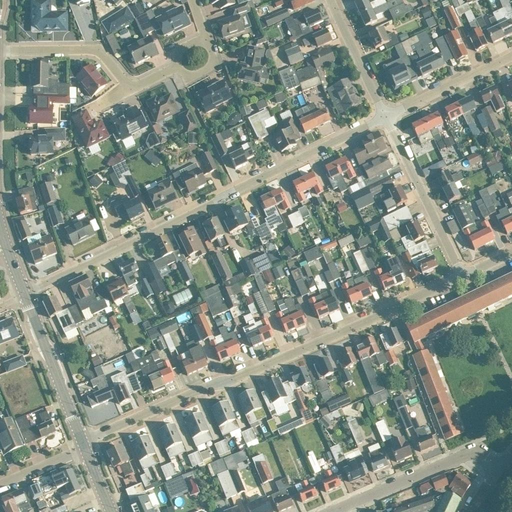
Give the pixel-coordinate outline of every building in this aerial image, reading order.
[(66,32),(66,14),(57,14),(57,11),(55,9),(53,8),(50,7),(50,0),(32,1),(32,25),(40,32),(66,32)] [(233,0),(210,0),(212,5),(218,3),(220,9),(235,4),(233,0)] [(300,8),(305,6),(314,2),(313,0),(281,0),(274,3),(276,8),(290,2),(294,11),(300,8)] [(364,0),(355,4),(360,16),(386,4),(384,0),(380,0),(369,5),(366,0),(364,0)] [(395,0),(386,4),(360,16),(366,27),(375,23),(377,22),(375,17),(389,11),(393,20),(412,11),(410,6),(405,8),(404,5),(401,0),(395,0)] [(467,4),(463,5),(460,0),(454,0),(451,1),(458,17),(471,11),(467,4)] [(499,11),(493,14),(504,38),(511,34),(511,7),(509,0),(500,0),(499,1),(503,10),(499,11)] [(218,23),(224,39),(244,32),(239,16),(251,12),(251,11),(255,10),(252,1),(229,9),(232,18),(218,23)] [(139,4),(130,10),(136,18),(144,13),(139,4)] [(135,19),(127,6),(101,23),(109,36),(135,19)] [(190,26),(182,8),(157,20),(152,10),(146,13),(146,14),(155,31),(160,28),(164,36),(182,28),(182,29),(190,26)] [(428,8),(421,12),(425,20),(432,16),(428,8)] [(264,20),(259,22),(262,30),(268,27),(289,18),(285,9),(264,19),(264,20)] [(452,9),(446,12),(445,12),(454,29),(460,26),(452,9)] [(292,17),(285,21),(289,31),(297,27),(299,26),(301,31),(310,27),(323,22),(318,11),(309,15),(304,17),(298,20),(298,19),(294,21),(292,17)] [(139,18),(147,35),(148,34),(149,34),(155,31),(146,14),(139,18)] [(494,29),(487,32),(489,35),(493,44),(504,38),(493,14),(488,17),(494,29)] [(481,17),(475,20),(480,32),(487,28),(481,17)] [(487,47),(483,38),(475,22),(475,21),(474,20),(472,21),(473,22),(469,24),(474,33),(469,36),(476,52),(487,47)] [(384,45),(387,51),(399,45),(394,33),(386,36),(383,29),(369,36),(375,49),(384,45)] [(317,48),(323,46),(332,42),(327,31),(313,37),(312,37),(303,41),(303,42),(301,43),(302,46),(304,45),(305,47),(310,45),(315,43),(317,48)] [(454,58),(444,38),(436,42),(442,55),(434,58),(428,46),(432,44),(427,32),(417,37),(434,72),(445,67),(443,63),(454,58)] [(446,38),(456,61),(467,56),(457,33),(446,38)] [(406,34),(399,37),(401,42),(408,38),(406,34)] [(113,35),(106,38),(108,43),(114,55),(121,51),(115,39),(113,35)] [(264,37),(254,41),(256,47),(266,43),(264,37)] [(422,78),(434,72),(417,37),(405,42),(405,43),(401,45),(406,56),(412,53),(410,47),(413,45),(422,64),(417,66),(422,78)] [(144,41),(128,49),(135,65),(151,57),(152,58),(159,55),(151,38),(144,41)] [(296,43),(284,48),(285,51),(285,52),(290,65),(304,60),(298,46),(298,47),(296,43)] [(401,45),(400,46),(395,48),(400,60),(384,68),(395,91),(418,79),(406,56),(401,45)] [(247,65),(241,64),(238,80),(259,84),(263,69),(261,68),(264,51),(249,47),(246,61),(248,62),(247,65)] [(313,57),(317,69),(320,68),(326,66),(335,62),(330,50),(320,54),(313,57)] [(325,92),(317,69),(313,57),(305,60),(308,68),(295,73),(300,87),(302,92),(322,84),(325,92)] [(32,80),(32,88),(44,88),(43,95),(34,95),(70,97),(70,89),(58,89),(58,84),(58,81),(48,81),(48,75),(49,67),(49,60),(44,60),(44,66),(33,66),(33,80),(32,80)] [(76,78),(92,98),(105,87),(104,86),(105,84),(102,81),(100,81),(95,75),(97,73),(91,67),(83,73),(80,69),(69,70),(70,79),(76,78)] [(300,87),(295,73),(293,68),(279,73),(286,92),(300,87)] [(328,85),(320,68),(317,69),(325,92),(327,91),(326,89),(327,89),(326,86),(328,85)] [(350,80),(327,91),(338,115),(351,109),(352,109),(353,108),(361,104),(358,98),(355,97),(353,91),(354,89),(350,80)] [(232,99),(227,91),(223,81),(214,86),(214,87),(197,96),(206,114),(216,109),(215,107),(232,99)] [(480,94),(484,103),(484,104),(491,102),(496,113),(505,109),(498,97),(494,88),(480,94)] [(283,93),(274,97),(277,103),(279,104),(284,102),(286,100),(283,93)] [(29,115),(28,117),(28,119),(29,121),(30,123),(30,124),(40,125),(52,125),(53,105),(70,106),(70,97),(34,95),(33,96),(44,96),(44,103),(38,102),(37,104),(37,107),(33,107),(31,107),(31,114),(29,115)] [(179,112),(171,96),(164,99),(164,100),(158,103),(156,99),(147,103),(157,123),(179,112)] [(265,99),(256,104),(259,111),(268,107),(265,99)] [(471,99),(457,105),(462,116),(471,133),(473,137),(479,134),(473,123),(474,123),(469,113),(476,110),(471,99)] [(331,122),(326,113),(325,111),(318,114),(314,104),(308,107),(318,128),(331,122)] [(445,111),(450,122),(462,116),(457,105),(445,111)] [(247,107),(240,110),(243,117),(250,115),(247,107)] [(300,123),(300,125),(305,134),(318,128),(308,107),(302,110),(306,120),(300,123)] [(116,143),(122,140),(122,141),(131,137),(131,136),(148,128),(144,120),(139,111),(138,111),(137,108),(123,115),(125,118),(114,123),(118,132),(113,135),(116,143)] [(483,114),(482,115),(491,133),(492,133),(500,130),(490,108),(482,112),(483,114)] [(258,141),(268,136),(265,128),(267,127),(264,122),(271,119),(267,110),(248,119),(254,132),(258,141)] [(87,148),(108,138),(101,123),(93,127),(86,112),(73,119),(87,148)] [(180,117),(188,133),(197,128),(189,112),(180,117)] [(227,119),(227,124),(230,126),(234,126),(240,120),(241,116),(237,112),(233,113),(227,119)] [(438,114),(425,121),(430,132),(443,126),(438,114)] [(491,133),(482,115),(477,117),(483,130),(484,129),(486,135),(488,134),(489,137),(490,136),(494,145),(495,148),(498,146),(493,135),(492,133),(491,133)] [(295,142),(301,139),(291,118),(282,123),(285,130),(280,132),(281,134),(274,137),(282,153),(296,146),(295,142)] [(425,121),(412,127),(417,138),(417,137),(430,132),(425,121)] [(158,125),(153,128),(157,136),(162,134),(158,125)] [(65,129),(44,130),(45,138),(31,139),(31,156),(53,155),(53,142),(65,142),(65,129)] [(160,145),(157,139),(154,133),(149,136),(146,144),(149,150),(160,145)] [(446,148),(438,133),(432,136),(440,151),(446,148)] [(378,158),(377,155),(386,150),(378,134),(362,142),(364,147),(353,152),(360,167),(378,158)] [(211,139),(221,159),(229,155),(220,135),(211,139)] [(234,146),(242,142),(239,135),(231,139),(234,146)] [(451,138),(443,141),(447,149),(454,145),(451,138)] [(246,160),(254,157),(248,145),(240,149),(242,152),(229,157),(235,170),(248,164),(246,160)] [(154,155),(150,151),(144,157),(149,161),(154,155)] [(490,167),(491,169),(505,163),(504,161),(505,160),(500,151),(483,158),(488,168),(490,167)] [(480,152),(466,158),(470,167),(484,161),(480,152)] [(217,170),(209,154),(201,157),(209,174),(217,170)] [(115,161),(120,164),(125,161),(123,158),(119,155),(115,161)] [(385,158),(364,169),(370,181),(364,181),(367,187),(367,188),(380,182),(377,176),(391,169),(388,163),(389,162),(387,160),(385,158)] [(345,159),(335,164),(341,175),(346,172),(350,180),(356,177),(349,163),(348,164),(345,159)] [(444,161),(438,164),(441,170),(447,167),(444,161)] [(112,168),(120,182),(120,183),(126,185),(128,184),(135,198),(142,195),(125,163),(124,163),(112,168)] [(180,173),(173,176),(175,181),(181,191),(187,188),(189,194),(192,192),(192,191),(206,184),(199,170),(196,163),(179,172),(180,173)] [(326,174),(330,183),(333,188),(339,185),(335,178),(341,175),(335,164),(325,168),(328,174),(326,174)] [(428,169),(422,172),(424,176),(425,177),(425,178),(431,175),(428,169)] [(445,173),(436,177),(443,190),(454,185),(454,184),(459,182),(464,180),(461,173),(456,176),(456,175),(450,178),(447,172),(445,173)] [(302,179),(308,190),(313,188),(317,195),(323,192),(317,179),(315,180),(313,174),(302,179)] [(53,175),(46,178),(48,184),(55,181),(53,175)] [(100,181),(96,176),(89,182),(94,186),(100,181)] [(389,177),(380,182),(367,188),(372,197),(393,186),(389,177)] [(306,201),(302,193),(308,190),(302,179),(293,184),(295,189),(293,190),(300,204),(306,201)] [(176,198),(172,189),(170,184),(167,185),(166,182),(158,186),(159,189),(148,194),(155,210),(165,205),(177,200),(176,198)] [(495,193),(504,189),(502,182),(493,185),(495,193)] [(51,183),(41,186),(54,228),(63,225),(51,183)] [(460,198),(454,185),(443,190),(449,203),(460,198)] [(372,197),(367,188),(367,187),(350,194),(358,211),(375,203),(372,197)] [(35,196),(33,188),(18,191),(20,200),(17,201),(20,215),(32,212),(32,211),(38,210),(35,202),(36,202),(35,196)] [(393,200),(384,204),(387,212),(407,202),(400,188),(390,193),(393,200)] [(485,205),(487,209),(490,216),(496,213),(494,205),(486,189),(479,192),(485,205)] [(280,190),(270,195),(276,206),(281,204),(285,211),(291,208),(289,203),(284,194),(283,195),(280,190)] [(270,195),(260,199),(262,204),(261,205),(265,214),(267,218),(268,219),(265,220),(267,224),(270,231),(273,230),(277,228),(276,227),(283,224),(275,207),(276,206),(270,195)] [(130,205),(126,197),(112,204),(118,215),(121,217),(127,214),(131,222),(144,215),(137,201),(130,205)] [(479,235),(462,201),(451,207),(462,230),(463,233),(471,248),(473,247),(475,251),(485,246),(479,234),(479,235)] [(106,205),(109,214),(114,212),(111,203),(106,205)] [(343,204),(342,204),(336,207),(339,214),(345,211),(346,210),(343,204)] [(483,219),(490,216),(487,209),(485,205),(478,208),(483,219)] [(298,210),(303,219),(310,216),(305,207),(298,210)] [(382,218),(381,218),(392,240),(393,241),(400,237),(397,229),(389,233),(389,232),(413,220),(407,208),(394,214),(383,220),(382,218)] [(503,232),(505,231),(507,235),(511,232),(511,219),(511,218),(508,211),(507,208),(498,212),(500,215),(496,217),(503,232)] [(247,226),(240,209),(226,216),(229,222),(225,224),(230,234),(247,226)] [(288,218),(293,228),(304,223),(299,213),(288,218)] [(23,217),(14,219),(17,225),(23,241),(25,240),(32,238),(25,222),(23,217)] [(370,217),(364,220),(366,226),(368,225),(371,223),(373,223),(370,217)] [(255,218),(250,220),(252,223),(255,230),(255,229),(260,239),(259,239),(262,246),(268,243),(268,241),(274,238),(271,233),(270,231),(267,224),(260,227),(255,218)] [(371,223),(368,225),(372,233),(378,230),(385,244),(392,240),(381,218),(373,223),(371,223)] [(91,226),(90,227),(87,220),(66,230),(74,246),(95,236),(94,234),(91,229),(92,228),(91,226)] [(229,246),(217,220),(203,227),(211,243),(217,240),(219,244),(221,243),(224,249),(229,246)] [(479,234),(485,246),(494,241),(492,237),(494,236),(487,221),(481,224),(485,232),(479,234)] [(404,245),(397,248),(400,255),(416,247),(416,246),(414,243),(424,238),(417,224),(407,229),(410,236),(401,240),(404,245)] [(196,254),(198,258),(206,254),(197,238),(193,228),(192,229),(194,231),(188,234),(187,231),(182,234),(183,236),(180,238),(184,247),(189,258),(196,254)] [(32,238),(25,240),(28,247),(35,265),(43,262),(42,260),(57,254),(50,236),(49,236),(46,232),(32,238)] [(351,235),(346,238),(349,244),(354,242),(351,235)] [(369,236),(357,242),(360,249),(372,243),(369,236)] [(153,263),(141,268),(146,278),(150,286),(150,285),(156,296),(166,291),(161,280),(160,278),(157,271),(166,267),(176,262),(177,265),(184,262),(186,262),(180,250),(173,253),(170,247),(166,238),(155,243),(162,258),(153,263)] [(297,256),(304,250),(297,242),(290,248),(297,256)] [(325,245),(319,248),(321,252),(327,250),(327,251),(337,247),(335,242),(325,246),(325,245)] [(425,277),(430,275),(431,273),(430,271),(437,268),(426,242),(420,244),(416,246),(416,247),(400,255),(401,256),(408,270),(412,279),(419,275),(418,272),(421,270),(422,274),(423,274),(423,276),(425,277)] [(364,260),(368,270),(375,267),(367,248),(360,251),(364,260)] [(291,249),(284,255),(288,260),(295,255),(291,249)] [(304,254),(308,264),(315,261),(311,251),(304,254)] [(360,252),(353,255),(362,274),(368,271),(360,252)] [(212,257),(211,258),(223,283),(232,279),(232,278),(220,253),(212,257)] [(327,253),(322,255),(327,265),(332,263),(327,253)] [(255,278),(260,276),(259,274),(261,273),(263,272),(268,269),(269,269),(272,268),(266,254),(250,261),(249,258),(239,263),(244,272),(243,273),(247,279),(253,276),(255,278)] [(396,258),(385,263),(390,274),(389,275),(394,286),(405,282),(403,278),(405,277),(396,258)] [(133,260),(119,267),(123,276),(125,279),(128,287),(129,288),(138,283),(133,273),(138,270),(138,269),(133,260)] [(193,281),(200,278),(193,261),(186,264),(193,281)] [(177,265),(177,266),(187,287),(194,283),(184,262),(177,265)] [(306,262),(299,265),(300,268),(303,267),(308,278),(312,276),(307,265),(306,262)] [(333,262),(327,265),(334,281),(341,278),(333,262)] [(280,267),(272,271),(276,281),(284,277),(280,267)] [(263,272),(261,273),(267,285),(274,282),(268,269),(263,272)] [(298,269),(291,272),(302,297),(309,294),(298,269)] [(385,291),(394,286),(389,275),(388,275),(386,272),(382,274),(381,270),(374,272),(381,288),(383,287),(385,291)] [(255,278),(258,287),(269,313),(276,310),(260,276),(255,278)] [(359,279),(354,281),(357,289),(362,301),(372,296),(370,292),(372,291),(368,282),(365,276),(359,279)] [(89,308),(92,315),(108,308),(104,300),(108,299),(102,286),(95,289),(100,301),(98,303),(86,277),(70,284),(72,288),(71,288),(72,290),(73,290),(74,293),(73,294),(82,312),(89,308)] [(111,287),(107,289),(111,298),(114,304),(122,300),(125,306),(130,316),(137,313),(132,303),(131,301),(128,295),(125,289),(121,281),(120,278),(109,283),(111,287)] [(146,279),(139,283),(147,298),(153,295),(146,279)] [(352,305),(362,301),(357,289),(354,281),(352,279),(346,281),(348,284),(341,287),(348,302),(350,301),(352,305)] [(511,296),(511,293),(506,281),(493,288),(500,303),(511,296)] [(219,285),(201,294),(204,300),(221,292),(219,285)] [(254,294),(253,295),(263,316),(269,313),(258,287),(252,290),(254,294)] [(226,290),(221,292),(230,311),(237,308),(233,297),(229,288),(226,290)] [(493,288),(479,294),(486,309),(500,303),(493,288)] [(324,303),(329,315),(339,310),(337,306),(339,305),(332,290),(327,293),(330,300),(324,303)] [(221,292),(204,300),(206,304),(212,318),(230,311),(221,292)] [(486,309),(479,294),(467,300),(474,315),(486,309)] [(317,315),(319,319),(329,315),(324,303),(321,295),(308,301),(315,316),(317,315)] [(251,297),(245,299),(248,306),(254,304),(251,297)] [(65,334),(78,328),(76,325),(69,309),(62,312),(55,298),(43,303),(50,318),(56,316),(65,334)] [(285,304),(296,329),(306,325),(304,321),(306,320),(300,304),(295,307),(291,298),(284,301),(285,304)] [(461,322),(474,315),(467,300),(453,307),(461,322)] [(164,303),(163,308),(166,314),(169,315),(173,313),(174,310),(171,304),(168,302),(164,303)] [(284,330),(286,333),(296,329),(285,304),(279,306),(282,312),(275,315),(282,331),(284,330)] [(76,306),(69,309),(76,325),(84,322),(76,306)] [(200,307),(192,310),(205,341),(209,339),(211,343),(210,344),(213,350),(217,359),(219,358),(220,362),(230,357),(221,335),(215,338),(213,337),(204,314),(200,306),(200,307)] [(453,307),(440,313),(447,328),(461,322),(453,307)] [(434,334),(447,328),(440,313),(427,320),(434,334)] [(253,348),(263,343),(258,332),(259,331),(255,324),(251,314),(243,317),(246,324),(248,324),(250,326),(243,329),(250,344),(251,343),(253,348)] [(154,319),(157,326),(166,321),(163,315),(154,319)] [(115,316),(108,319),(109,321),(112,327),(113,327),(114,331),(120,328),(121,328),(119,324),(117,321),(116,318),(115,316)] [(221,319),(214,322),(217,327),(223,325),(221,319)] [(267,319),(255,324),(259,331),(258,332),(263,343),(273,339),(272,335),(273,334),(267,319)] [(174,320),(158,328),(160,332),(162,337),(178,330),(174,320)] [(427,320),(414,326),(421,341),(434,334),(427,320)] [(0,344),(18,338),(12,322),(1,326),(1,324),(0,324),(0,344)] [(148,322),(143,324),(146,331),(151,328),(148,322)] [(421,341),(414,326),(412,324),(406,327),(420,355),(426,352),(421,341)] [(204,341),(197,325),(189,328),(196,345),(204,341)] [(158,326),(146,332),(149,337),(160,332),(158,328),(158,326)] [(230,357),(241,353),(239,349),(241,348),(234,332),(228,335),(225,327),(219,329),(221,335),(230,357)] [(396,329),(380,336),(386,351),(407,342),(401,328),(396,330),(396,329)] [(162,351),(167,349),(162,337),(157,340),(162,351)] [(374,395),(381,392),(384,391),(379,378),(377,377),(374,371),(375,371),(369,358),(375,356),(380,367),(388,363),(383,352),(379,354),(373,339),(363,343),(364,345),(355,349),(361,362),(367,377),(374,395)] [(206,363),(208,362),(201,347),(194,349),(191,342),(186,344),(189,353),(198,372),(208,367),(206,363)] [(142,347),(132,352),(132,353),(136,361),(136,362),(136,363),(152,356),(151,355),(147,356),(142,347)] [(341,353),(341,354),(337,356),(342,369),(356,364),(350,349),(341,353)] [(398,363),(393,351),(385,355),(390,366),(398,363)] [(426,352),(420,355),(413,357),(419,371),(434,365),(429,351),(426,352)] [(156,352),(151,355),(152,356),(154,362),(160,360),(156,352)] [(135,362),(131,353),(125,356),(129,365),(130,365),(135,362)] [(189,353),(183,355),(177,358),(184,373),(186,372),(187,376),(198,372),(189,353)] [(136,363),(131,365),(134,374),(141,371),(144,376),(146,375),(147,376),(147,378),(151,387),(153,386),(155,390),(165,386),(160,374),(156,366),(156,364),(155,364),(154,362),(152,356),(136,363)] [(8,373),(26,366),(23,357),(4,364),(8,373)] [(98,357),(91,360),(94,368),(101,364),(98,357)] [(319,379),(324,377),(324,378),(334,374),(327,359),(318,363),(318,364),(314,366),(319,379)] [(157,366),(156,366),(160,374),(165,386),(175,381),(173,377),(175,377),(171,367),(169,361),(163,364),(157,366)] [(419,371),(424,385),(439,379),(434,365),(419,371)] [(295,374),(291,376),(297,390),(301,388),(303,392),(307,394),(311,392),(313,389),(310,384),(311,384),(304,369),(295,373),(295,374)] [(345,384),(352,381),(347,369),(340,372),(345,384)] [(95,380),(92,373),(89,371),(85,377),(92,381),(95,380)] [(409,371),(403,375),(406,380),(412,376),(409,371)] [(113,390),(120,405),(130,401),(128,396),(134,394),(127,377),(125,372),(111,378),(116,389),(113,390)] [(134,374),(127,377),(134,394),(141,391),(134,374)] [(99,392),(87,397),(92,408),(113,399),(104,376),(91,382),(93,388),(97,387),(99,392)] [(315,383),(323,401),(331,398),(323,379),(315,383)] [(445,393),(439,379),(424,385),(429,399),(445,393)] [(288,382),(281,385),(279,380),(264,386),(267,392),(261,394),(269,413),(296,401),(288,382)] [(413,380),(405,382),(408,392),(416,390),(413,380)] [(293,394),(303,418),(305,424),(306,424),(313,421),(300,390),(293,394)] [(246,394),(258,422),(266,418),(254,391),(246,394)] [(450,407),(445,393),(429,399),(435,413),(450,407)] [(258,422),(246,394),(237,398),(249,425),(258,422)] [(352,403),(348,394),(327,404),(330,412),(352,403)] [(377,395),(368,400),(372,408),(381,403),(377,395)] [(403,396),(393,400),(397,409),(406,430),(413,427),(415,433),(416,432),(420,430),(416,419),(411,421),(405,407),(407,406),(403,396)] [(228,402),(219,406),(231,433),(240,430),(228,402)] [(358,404),(355,410),(362,413),(364,406),(358,404)] [(223,437),(231,433),(219,406),(211,409),(223,437)] [(455,420),(450,407),(435,413),(440,426),(455,420)] [(326,408),(319,411),(322,417),(329,415),(326,408)] [(38,429),(42,439),(56,433),(47,412),(39,415),(44,426),(38,429)] [(193,417),(205,445),(213,441),(202,413),(193,417)] [(322,417),(317,420),(319,426),(321,425),(330,422),(332,421),(329,414),(329,415),(322,417)] [(288,424),(284,416),(275,421),(280,429),(288,424)] [(193,417),(184,421),(196,448),(205,445),(193,417)] [(16,422),(26,446),(42,439),(38,429),(32,431),(26,418),(16,422)] [(303,418),(277,430),(279,435),(305,424),(303,418)] [(347,422),(347,423),(357,445),(365,442),(355,419),(352,420),(347,422)] [(273,433),(278,431),(277,430),(273,420),(268,422),(267,422),(267,423),(272,433),(273,433)] [(384,420),(375,424),(384,443),(392,439),(384,420)] [(440,426),(445,440),(461,434),(455,420),(440,426)] [(11,421),(0,425),(0,446),(2,452),(8,450),(9,453),(16,451),(22,448),(11,421)] [(166,428),(178,456),(187,452),(175,425),(166,428)] [(322,441),(330,438),(326,427),(319,430),(322,441)] [(166,428),(158,432),(170,460),(178,456),(166,428)] [(420,430),(416,432),(420,441),(417,443),(421,452),(435,446),(431,437),(428,438),(424,428),(420,430)] [(246,431),(251,443),(257,440),(252,429),(246,431)] [(251,443),(246,431),(241,434),(246,445),(251,443)] [(148,436),(140,440),(152,468),(160,464),(148,436)] [(412,456),(408,447),(404,437),(391,443),(393,448),(391,449),(397,463),(412,456)] [(143,471),(152,468),(140,440),(131,444),(143,471)] [(225,440),(220,442),(226,458),(232,456),(225,440)] [(214,445),(219,456),(221,460),(226,458),(220,442),(214,445)] [(339,445),(330,449),(337,464),(346,460),(347,462),(361,456),(358,448),(344,455),(339,445)] [(125,477),(133,474),(122,448),(108,454),(112,463),(114,469),(120,466),(125,477)] [(372,462),(369,463),(373,473),(388,466),(381,449),(368,454),(372,462)] [(199,451),(193,454),(198,465),(200,469),(213,463),(211,458),(203,462),(199,451)] [(193,467),(198,465),(193,454),(188,456),(193,467)] [(255,466),(263,484),(274,479),(263,454),(252,459),(255,466)] [(313,455),(307,458),(309,462),(315,474),(321,471),(315,459),(313,455)] [(233,456),(223,460),(228,471),(228,472),(229,472),(230,475),(237,472),(236,470),(239,469),(237,466),(233,456)] [(349,463),(351,467),(344,469),(350,483),(364,476),(363,473),(367,471),(362,458),(349,463)] [(323,462),(319,465),(324,472),(328,469),(323,462)] [(180,472),(177,474),(172,463),(166,465),(171,476),(171,477),(172,481),(182,476),(180,472)] [(171,476),(166,465),(161,467),(166,479),(171,477),(171,476)] [(64,486),(76,481),(72,471),(68,473),(67,471),(52,478),(54,483),(40,489),(38,484),(28,488),(33,499),(54,491),(64,486)] [(228,471),(217,476),(227,500),(238,495),(230,475),(229,472),(228,472),(228,471)] [(297,481),(305,479),(302,471),(294,473),(297,481)] [(337,477),(334,478),(331,471),(326,473),(329,480),(322,483),(326,493),(341,487),(337,477)] [(238,495),(245,492),(237,472),(230,475),(238,495)] [(140,476),(145,488),(147,492),(160,486),(158,481),(151,485),(146,474),(140,476)] [(444,475),(420,486),(417,489),(420,497),(426,494),(427,491),(434,488),(435,491),(448,485),(444,475)] [(462,497),(466,493),(472,485),(459,475),(449,487),(456,493),(462,497)] [(192,478),(185,481),(190,492),(197,489),(200,488),(195,477),(192,478)] [(175,480),(166,484),(171,498),(181,495),(175,480)] [(60,496),(62,502),(77,495),(76,494),(81,492),(76,481),(64,486),(67,493),(60,496)] [(298,493),(302,503),(317,497),(313,487),(310,488),(307,481),(302,483),(305,491),(298,493)] [(145,492),(141,484),(125,491),(129,499),(145,492)] [(286,489),(271,496),(278,511),(280,511),(293,507),(286,489)] [(156,493),(160,504),(166,502),(162,490),(156,493)] [(22,491),(12,495),(18,511),(28,511),(32,509),(25,494),(24,495),(22,491)] [(159,511),(157,506),(152,508),(145,492),(129,499),(131,504),(130,504),(131,507),(130,508),(131,511),(159,511)] [(455,511),(461,501),(460,501),(444,494),(432,498),(434,506),(435,511),(431,511),(455,511)] [(3,504),(2,505),(4,511),(18,511),(12,495),(11,496),(10,495),(7,497),(2,500),(3,504)] [(267,498),(265,499),(264,497),(262,497),(259,498),(257,500),(258,502),(248,506),(250,511),(270,511),(272,511),(267,498)] [(431,511),(435,511),(434,506),(432,498),(402,508),(393,511),(391,511),(431,511)] [(44,500),(37,503),(40,509),(47,506),(44,500)] [(84,503),(73,507),(75,511),(76,511),(86,508),(84,503)] [(400,503),(391,506),(393,511),(402,508),(400,503)]
